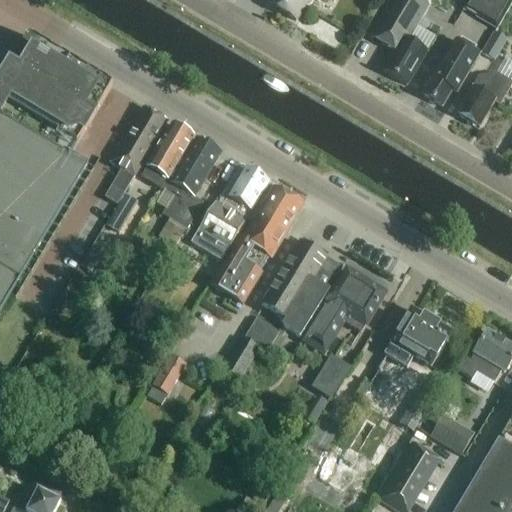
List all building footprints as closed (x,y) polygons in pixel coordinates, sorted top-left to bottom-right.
[(270,0),(267,7),(295,23),(306,5),(308,6),(311,0),(270,0)] [(392,0),(369,40),(393,54),(381,74),(406,88),(426,54),(408,43),(428,9),(426,8),(430,0),(392,0)] [(511,0),(468,0),(461,13),(494,31),(496,33),(511,3),(511,0)] [(481,56),(494,64),(507,43),(493,35),(481,56)] [(456,42),(422,98),(441,109),(451,93),(456,95),(480,55),(456,42)] [(0,315),(88,168),(69,157),(110,89),(41,47),(31,65),(15,56),(0,81),(0,315)] [(496,76),(478,79),(456,117),(478,130),(494,104),(499,107),(511,86),(496,76)] [(166,124),(143,110),(110,166),(121,172),(104,201),(116,209),(166,124)] [(192,140),(171,127),(145,170),(165,182),(159,191),(160,192),(180,160),(192,140)] [(180,160),(160,192),(172,199),(161,218),(169,222),(159,239),(174,248),(184,232),(185,232),(202,206),(193,200),(220,156),(195,142),(183,162),(180,160)] [(268,186),(244,171),(226,201),(230,204),(224,214),(213,208),(198,234),(201,235),(217,245),(228,252),(268,186)] [(112,219),(125,226),(147,189),(135,181),(125,198),(124,197),(117,208),(118,209),(112,219)] [(273,192),(239,248),(236,246),(209,289),(241,309),(260,277),(258,276),(268,260),(270,261),(302,209),(273,192)] [(325,262),(299,246),(260,310),(286,326),(282,331),(299,341),(327,295),(311,286),(325,262)] [(383,298),(345,274),(302,344),(321,355),(342,321),(345,323),(344,325),(360,335),(383,298)] [(148,303),(158,314),(177,296),(166,285),(148,303)] [(450,337),(410,313),(383,358),(405,372),(412,360),(429,370),(450,337)] [(462,360),(453,375),(469,385),(475,375),(493,386),(500,374),(503,376),(511,361),(511,349),(486,334),(473,357),(469,364),(462,360)] [(222,374),(239,384),(259,352),(241,341),(222,374)] [(146,400),(161,409),(186,368),(171,359),(151,390),(152,391),(146,400)] [(312,391),(330,402),(349,371),(331,360),(312,391)] [(140,367),(117,400),(132,410),(155,377),(140,367)] [(298,409),(318,380),(301,368),(280,397),(298,409)] [(398,427),(407,432),(401,443),(406,446),(420,424),(425,414),(437,394),(433,394),(428,394),(423,394),(418,396),(417,395),(398,427)] [(169,438),(179,417),(167,411),(157,432),(169,438)] [(425,414),(420,424),(431,431),(437,421),(425,414)] [(511,511),(511,416),(511,417),(511,418),(498,443),(497,442),(455,511),(511,511)] [(443,418),(430,441),(461,459),(474,437),(443,418)] [(377,503),(391,511),(415,511),(444,465),(411,446),(377,503)] [(341,479),(354,487),(366,465),(353,457),(341,479)] [(291,480),(305,489),(316,472),(303,463),(291,480)] [(252,491),(272,502),(281,486),(261,475),(252,491)] [(46,478),(38,494),(36,493),(31,504),(20,499),(12,511),(55,511),(59,505),(58,504),(66,488),(46,478)] [(0,499),(0,511),(5,511),(9,504),(0,499)] [(239,511),(256,511),(259,508),(246,500),(239,511)]
